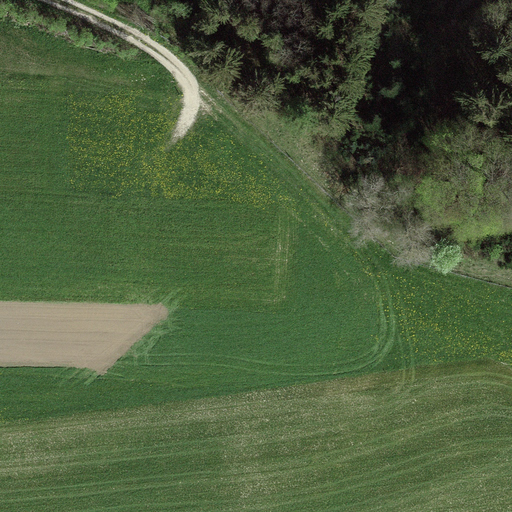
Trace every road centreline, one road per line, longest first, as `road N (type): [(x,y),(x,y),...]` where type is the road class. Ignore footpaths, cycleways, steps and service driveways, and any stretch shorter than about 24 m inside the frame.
road 1 (track): [(511,358),(434,328),(197,93)]
road 2 (track): [(159,159),(187,136),(197,93),(176,58),(50,0)]
